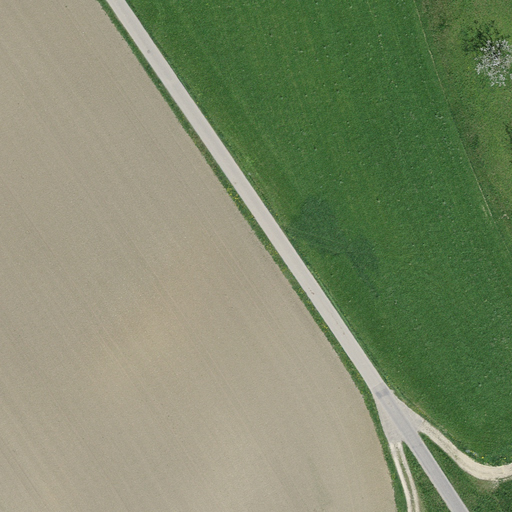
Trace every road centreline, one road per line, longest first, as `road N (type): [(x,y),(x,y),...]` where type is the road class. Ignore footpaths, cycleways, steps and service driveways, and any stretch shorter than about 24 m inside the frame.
road 1 (unclassified): [(458,511),(114,0)]
road 2 (track): [(415,511),(392,433),(396,415),(476,473),(511,471)]
